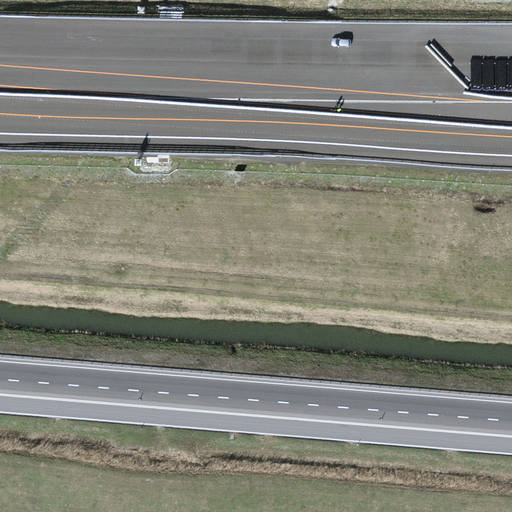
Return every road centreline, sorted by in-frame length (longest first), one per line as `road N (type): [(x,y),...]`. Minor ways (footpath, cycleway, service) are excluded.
road 1 (primary): [(0,386),(511,428)]
road 2 (track): [(0,264),(511,306)]
road 3 (motorway): [(511,59),(0,59)]
road 4 (motorway): [(39,117),(511,145)]
road 5 (motorway): [(39,117),(511,107)]
